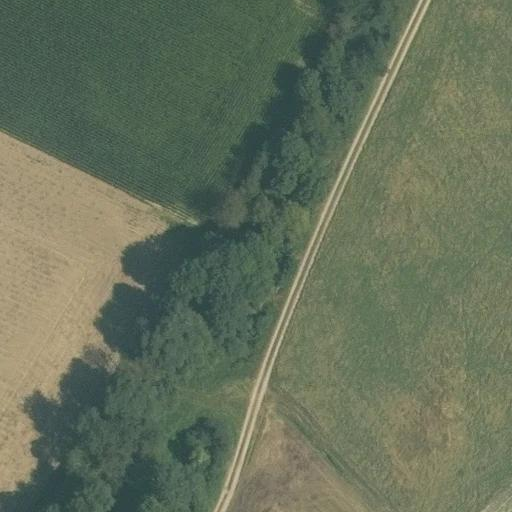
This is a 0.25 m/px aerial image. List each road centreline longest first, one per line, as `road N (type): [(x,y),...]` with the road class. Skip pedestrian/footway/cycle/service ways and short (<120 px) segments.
road 1 (track): [(343,0),(38,511)]
road 2 (track): [(429,0),(326,222),(214,511)]
road 3 (track): [(125,359),(157,378),(260,397),(366,511)]
